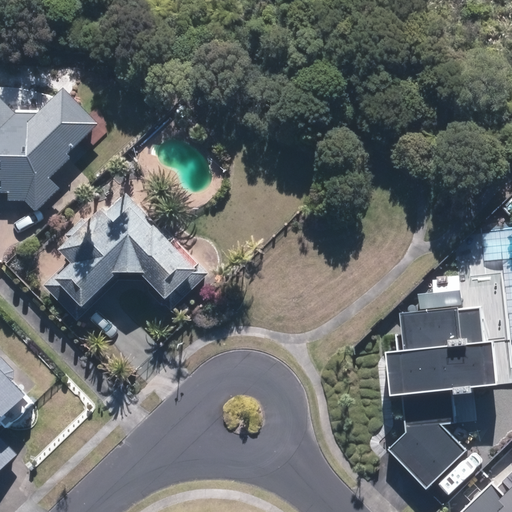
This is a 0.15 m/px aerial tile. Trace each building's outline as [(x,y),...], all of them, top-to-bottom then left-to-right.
[(0,193),(16,194),(34,212),(55,192),(45,182),(66,161),(62,158),(95,125),(60,90),(37,113),(10,112),(0,101),(0,193)] [(116,284),(143,283),(169,310),(203,277),(124,195),(104,214),(99,209),(54,252),(64,263),(40,286),(75,322),(116,284)] [(397,352),(378,353),(382,398),(397,397),(401,434),(384,450),(422,490),(462,452),(437,425),(452,423),(449,391),(491,387),(482,305),(393,315),(397,352)] [(0,469),(14,456),(0,440),(0,415),(23,393),(0,369),(0,469)] [(511,511),(511,482),(499,495),(487,482),(456,511),(511,511)]
